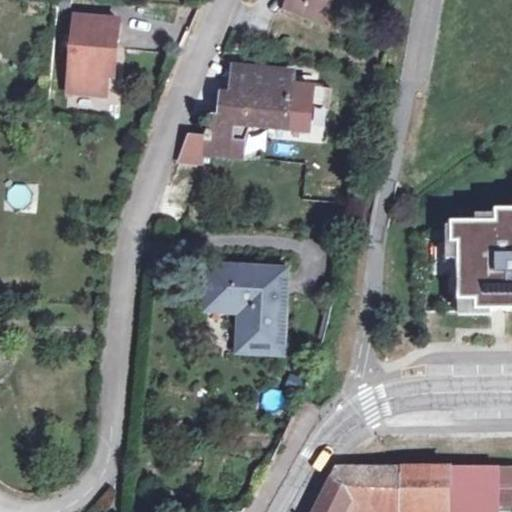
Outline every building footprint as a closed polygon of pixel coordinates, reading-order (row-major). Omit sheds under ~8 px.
[(289,0),(286,9),(304,16),(310,5),(326,12),(331,0),(289,0)] [(310,5),(304,16),(321,23),(326,12),(310,5)] [(119,21),(76,17),(69,95),(107,98),(110,60),(116,61),(119,21)] [(203,155),(229,158),(231,143),(244,145),(251,128),(309,133),(313,88),(292,86),(293,73),(235,68),(232,96),(223,95),(221,108),(225,109),(224,119),(214,118),(205,139),(189,138),(179,163),(202,165),(203,155)] [(45,93),(33,92),(32,104),(44,106),(45,93)] [(231,143),(229,158),(243,159),(244,145),(231,143)] [(7,187),(9,211),(32,208),(30,185),(7,187)] [(473,214),(472,303),(488,303),(488,313),(499,313),(511,312),(511,212),(509,213),(473,214)] [(203,310),(239,313),(237,352),(281,355),(285,272),(207,267),(203,310)] [(511,511),(511,466),(495,467),(495,511),(511,511)] [(450,511),(450,467),(400,467),(334,468),(313,511),(450,511)]
